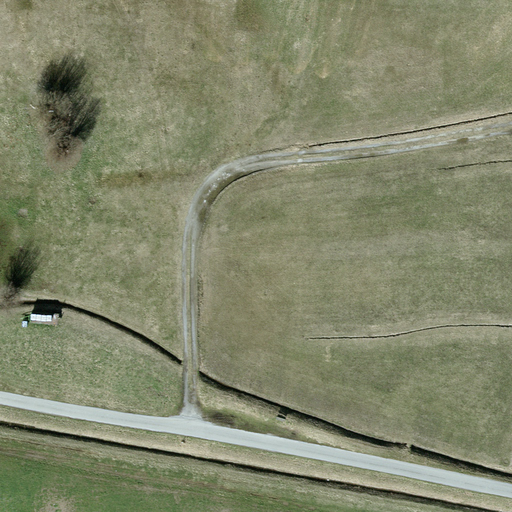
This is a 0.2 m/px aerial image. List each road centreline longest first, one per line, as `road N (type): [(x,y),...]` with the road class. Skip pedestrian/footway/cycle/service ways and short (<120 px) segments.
road 1 (track): [(191,434),(203,193),(241,154),(511,115)]
road 2 (unclassified): [(0,399),(511,492)]
